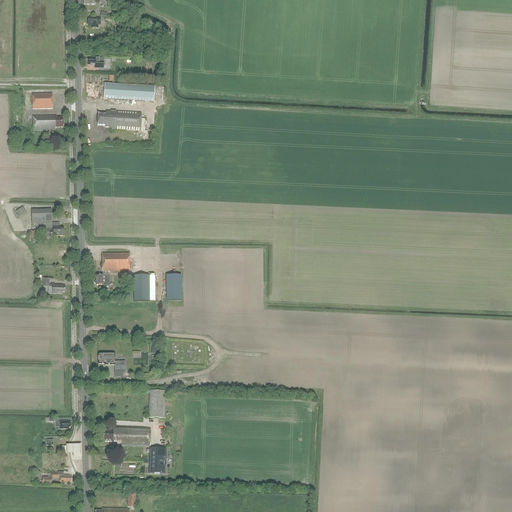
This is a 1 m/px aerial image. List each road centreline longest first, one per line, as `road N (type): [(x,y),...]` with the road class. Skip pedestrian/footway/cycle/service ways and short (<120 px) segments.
road 1 (primary): [(85,511),(77,0)]
road 2 (track): [(84,380),(154,382),(206,372),(218,350),(204,339),(83,329)]
